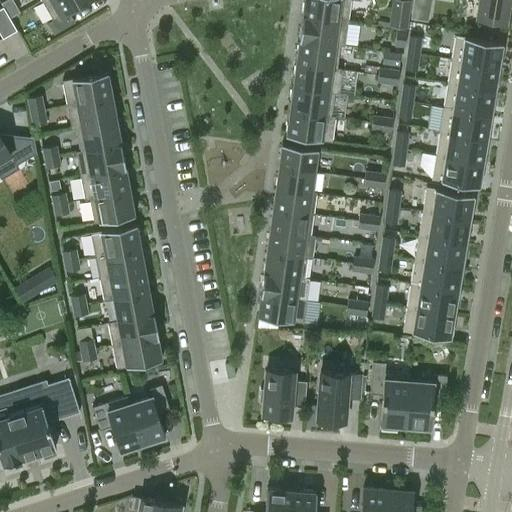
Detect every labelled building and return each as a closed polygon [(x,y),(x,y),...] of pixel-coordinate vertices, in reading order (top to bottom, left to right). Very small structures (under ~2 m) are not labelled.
[(41,0),(52,19),(47,22),(53,33),(74,21),(68,10),(85,0),(41,0)] [(303,0),(302,15),(347,21),(350,0),(303,0)] [(391,0),(389,25),(405,26),(407,0),(391,0)] [(477,0),(475,17),(480,17),(482,21),(489,22),(493,20),(505,22),(508,0),(477,0)] [(3,6),(0,8),(0,33),(3,38),(17,30),(3,6)] [(428,21),(430,9),(422,7),(412,6),(411,18),(410,18),(424,20),(428,21)] [(347,21),(302,15),(298,38),(344,45),(347,21)] [(394,45),(404,46),(406,30),(396,29),(394,45)] [(451,59),(498,67),(502,42),(455,34),(451,59)] [(409,35),(407,52),(419,53),(421,37),(409,35)] [(344,45),(298,38),(295,62),(340,69),(340,68),(336,67),(339,45),(344,45)] [(385,51),(383,63),(399,65),(401,53),(385,51)] [(419,53),(407,52),(405,68),(416,70),(419,53)] [(451,59),(447,83),(494,90),(498,67),(451,59)] [(291,85),(291,86),(337,92),(340,69),(295,62),(292,85),(291,85)] [(376,81),(386,82),(388,68),(378,67),(376,81)] [(398,70),(388,68),(386,82),(396,84),(398,70)] [(62,80),(66,104),(112,96),(107,71),(62,80)] [(403,83),(401,99),(412,101),(415,84),(403,83)] [(447,83),(443,106),(490,114),(494,90),(447,83)] [(291,86),(287,109),(334,116),(334,115),(329,115),(332,92),(337,93),(337,92),(291,86)] [(30,111),(44,108),(41,94),(27,97),(30,111)] [(112,96),(66,104),(71,128),(116,119),(112,96)] [(412,101),(401,99),(398,116),(410,117),(412,101)] [(443,106),(439,130),(486,138),(490,114),(443,106)] [(46,122),(44,108),(30,111),(32,125),(46,122)] [(330,141),(334,116),(287,109),(284,134),(330,141)] [(369,129),(379,130),(381,116),(371,115),(369,129)] [(391,118),(381,116),(379,130),(389,132),(391,118)] [(116,119),(71,128),(76,127),(80,150),(75,150),(75,151),(120,143),(116,119)] [(397,130),(394,147),(406,148),(408,132),(397,130)] [(439,130),(435,154),(482,161),(486,138),(439,130)] [(0,175),(1,177),(18,167),(16,163),(32,153),(33,154),(37,152),(33,136),(31,136),(30,137),(0,133),(0,175)] [(120,143),(75,151),(80,175),(125,166),(120,143)] [(281,143),(278,165),(314,170),(317,148),(281,143)] [(44,157),(58,155),(56,145),(42,147),(44,157)] [(406,148),(394,147),(392,163),(404,165),(406,148)] [(478,186),(482,161),(435,154),(431,178),(478,186)] [(59,164),(58,155),(44,157),(46,167),(59,164)] [(314,170),(278,165),(275,186),(316,192),(316,191),(311,191),(314,170)] [(80,175),(84,198),(129,190),(125,166),(80,175)] [(363,184),(373,185),(375,171),(365,170),(363,184)] [(375,171),(373,185),(383,187),(385,173),(375,171)] [(59,179),(49,181),(51,191),(61,189),(59,179)] [(316,192),(275,186),(272,208),(313,213),(316,192)] [(422,211),(469,218),(473,194),(426,186),(422,211)] [(388,188),(386,205),(398,206),(400,190),(388,188)] [(134,214),(129,190),(84,198),(84,199),(89,198),(93,222),(134,214)] [(53,204),(67,202),(65,192),(51,195),(53,204)] [(68,212),(67,202),(53,204),(54,214),(68,212)] [(398,206),(386,205),(384,221),(396,223),(398,206)] [(313,213),(272,208),(269,229),(314,235),(315,235),(310,234),(313,213)] [(422,211),(418,234),(465,242),(469,218),(422,211)] [(357,227),(367,228),(369,214),(359,213),(357,227)] [(379,216),(369,214),(367,228),(377,230),(379,216)] [(90,232),(95,255),(140,246),(136,223),(90,232)] [(314,235),(269,229),(266,250),(311,257),(314,235)] [(418,234),(414,258),(461,266),(465,242),(418,234)] [(382,236),(380,252),(392,254),(394,237),(382,236)] [(140,246),(95,255),(99,277),(144,269),(140,246)] [(63,261),(77,258),(75,248),(61,251),(63,261)] [(311,257),(266,250),(263,272),(304,278),(307,257),(311,258),(311,257)] [(392,254),(380,252),(378,269),(389,270),(392,254)] [(351,270),(361,271),(363,257),(353,256),(351,270)] [(363,257),(361,271),(371,272),(373,258),(363,257)] [(79,268),(77,258),(63,261),(65,270),(79,268)] [(414,258),(410,282),(457,289),(461,266),(414,258)] [(50,264),(15,285),(22,297),(57,276),(50,264)] [(144,269),(99,277),(103,300),(148,291),(144,269)] [(304,278),(263,272),(260,293),(305,300),(306,299),(296,298),(299,278),(304,278)] [(410,282),(406,305),(453,313),(457,289),(410,282)] [(376,284),(373,300),(385,301),(387,285),(376,284)] [(148,291),(103,300),(113,298),(117,319),(107,321),(107,322),(153,313),(153,312),(152,313),(148,291)] [(72,305),(86,303),(84,293),(70,296),(72,305)] [(305,300),(260,293),(257,315),(302,322),(305,300)] [(345,313),(355,314),(357,300),(347,299),(345,313)] [(367,301),(357,300),(355,314),(365,315),(367,301)] [(385,301),(373,300),(371,316),(383,318),(385,301)] [(87,313),(86,303),(72,305),(74,315),(87,313)] [(449,338),(453,313),(406,305),(402,330),(449,338)] [(153,313),(107,322),(112,344),(158,336),(153,313)] [(158,336),(112,344),(116,368),(161,359),(157,336),(158,336)] [(80,350),(94,348),(92,338),(78,340),(80,350)] [(96,357),(94,348),(80,350),(82,360),(96,357)] [(396,425),(404,425),(409,372),(385,370),(385,362),(372,361),(369,393),(382,394),(380,423),(381,423),(380,429),(396,430),(396,425)] [(303,405),(305,381),(292,380),(293,370),(265,367),(264,388),(260,387),(259,401),(263,401),(262,414),(263,414),(262,419),(276,420),(276,415),(290,416),(291,404),(303,405)] [(344,421),(346,397),(358,397),(360,374),(320,370),(316,418),(344,421)] [(409,372),(404,425),(429,427),(432,398),(444,399),(446,375),(433,374),(433,382),(409,380),(410,372),(409,372)] [(79,411),(68,377),(45,384),(47,393),(37,396),(40,405),(9,415),(6,406),(0,407),(0,460),(1,464),(3,463),(4,465),(23,459),(22,457),(56,446),(47,418),(55,416),(56,419),(79,411)] [(126,395),(142,443),(164,435),(156,410),(168,406),(161,383),(126,395)] [(119,450),(142,443),(126,395),(92,406),(99,428),(111,425),(119,450)] [(289,511),(291,489),(266,487),(264,511),(252,510),(251,511),(289,511)] [(385,511),(387,489),(362,487),(360,511),(385,511)] [(291,489),(289,511),(314,511),(316,491),(291,489)] [(387,489),(385,511),(410,511),(412,491),(387,489)] [(128,511),(179,511),(181,503),(132,495),(128,511)]
